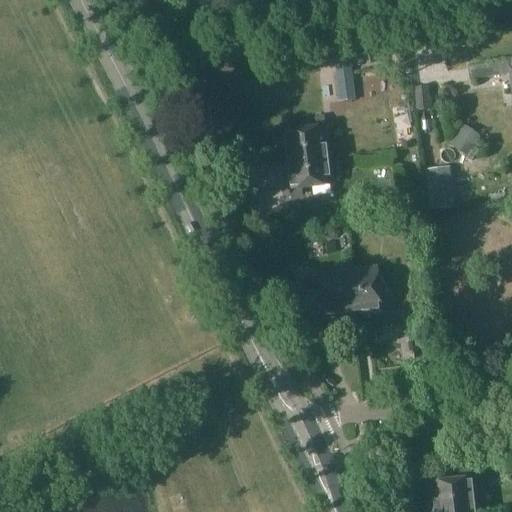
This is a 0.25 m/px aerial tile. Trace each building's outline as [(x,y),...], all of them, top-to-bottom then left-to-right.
[(178,45),(193,42),(189,25),(175,28),(178,45)] [(511,60),(509,61),(509,62),(471,68),(472,80),(511,75),(511,85),(511,60)] [(414,88),(415,110),(430,110),(429,87),(414,88)] [(283,133),(286,161),(328,157),(324,118),(316,119),(317,129),(295,131),(283,133)] [(463,128),(450,145),(466,157),(479,139),(463,128)] [(291,202),(303,201),(302,190),(332,186),(328,157),(286,161),(290,190),(291,202)] [(449,169),(425,172),(430,208),(454,205),(449,169)] [(375,269),(348,272),(353,315),(382,312),(382,311),(394,310),(392,298),(379,300),(375,269)] [(353,315),(348,272),(320,275),(308,277),(309,286),(321,284),(325,318),(353,315)] [(433,511),(437,511),(476,508),(472,470),(460,471),(461,481),(430,484),(433,511)]
